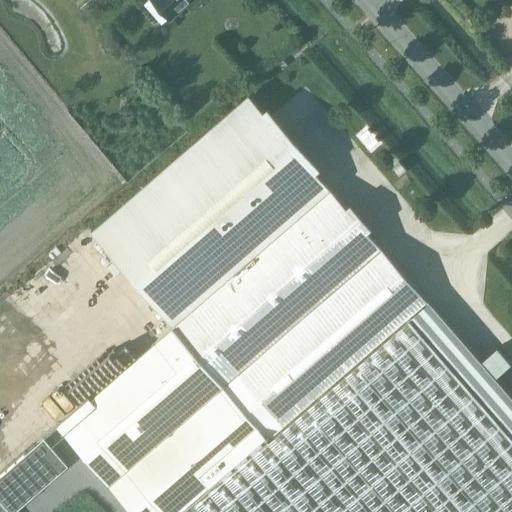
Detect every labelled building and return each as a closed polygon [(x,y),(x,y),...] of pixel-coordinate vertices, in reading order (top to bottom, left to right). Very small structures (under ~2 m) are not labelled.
[(151,0),(169,19),(190,0),(151,0)] [(173,326),(58,425),(133,511),(511,511),(511,401),(327,192),(245,97),(91,231),(173,326)] [(51,266),(47,276),(72,286),(76,277),(51,266)] [(93,388),(71,360),(37,388),(59,415),(93,388)] [(0,475),(0,511),(14,511),(68,466),(51,447),(42,455),(34,446),(0,475)]
